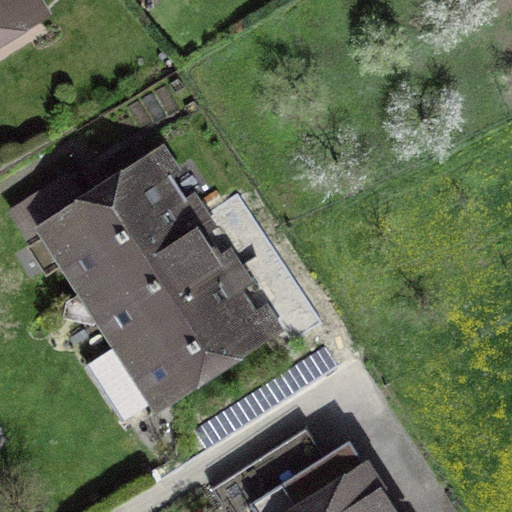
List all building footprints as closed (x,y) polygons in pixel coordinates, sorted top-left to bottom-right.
[(42,0),(0,0),(0,41),(50,12),(42,0)] [(43,226),(84,288),(205,209),(165,147),(43,226)] [(241,263),(205,209),(84,288),(119,342),(241,263)] [(284,333),(241,263),(119,342),(162,410),(284,333)] [(295,511),(393,511),(365,468),(295,511)]
